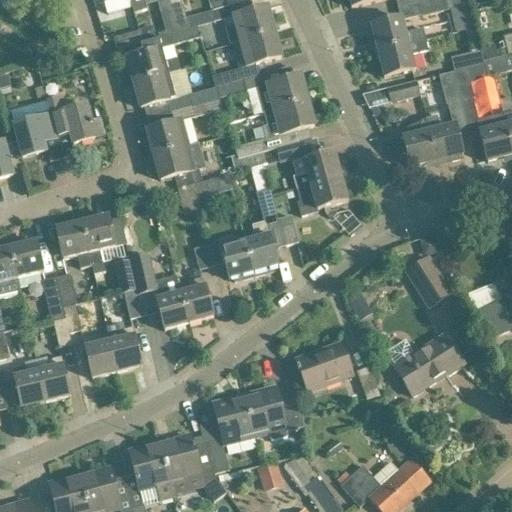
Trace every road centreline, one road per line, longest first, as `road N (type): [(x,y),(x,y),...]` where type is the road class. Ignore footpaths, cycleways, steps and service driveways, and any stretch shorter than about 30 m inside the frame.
road 1 (residential): [(0,471),(207,377),(396,225)]
road 2 (residential): [(0,216),(110,180),(124,168),(126,148),(77,0)]
road 3 (residential): [(396,225),(294,0)]
